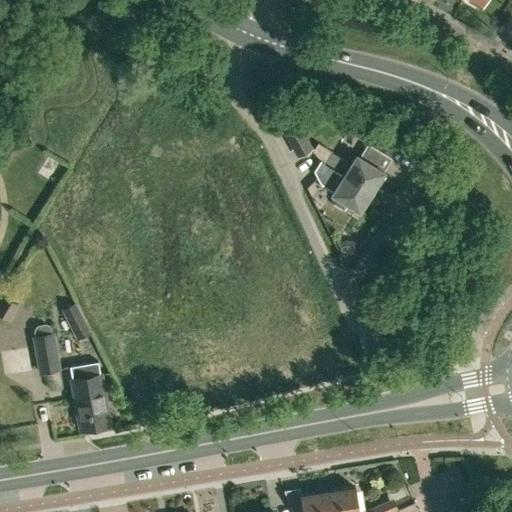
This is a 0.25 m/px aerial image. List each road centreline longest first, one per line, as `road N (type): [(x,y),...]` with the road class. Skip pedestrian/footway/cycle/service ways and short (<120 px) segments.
road 1 (secondary): [(0,476),(414,405)]
road 2 (residential): [(408,187),(364,267),(336,295),(288,186),(228,86)]
road 3 (secondary): [(511,147),(470,110),(434,92),(243,35)]
road 4 (residential): [(228,86),(181,77),(122,0)]
